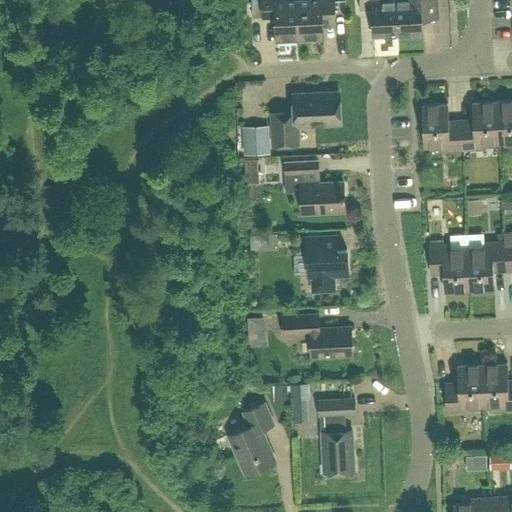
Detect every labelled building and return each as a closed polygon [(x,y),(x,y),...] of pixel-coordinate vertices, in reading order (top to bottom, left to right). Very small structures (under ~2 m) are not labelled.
[(276,40),(300,39),(298,0),(261,0),(263,17),(275,16),(276,40)] [(298,0),(300,39),(323,38),(322,14),(334,13),(333,0),(298,0)] [(397,34),(395,0),(358,0),(359,9),(372,8),(373,35),(397,34)] [(395,0),(397,34),(422,33),(421,6),(437,5),(436,0),(395,0)] [(341,123),(339,90),(292,92),(293,111),(271,112),(273,144),(299,143),(298,125),(341,123)] [(511,99),(497,100),(499,141),(511,140),(511,99)] [(475,143),(499,141),(497,100),(472,101),(473,118),(461,119),(462,148),(476,147),(475,143)] [(462,148),(461,119),(448,119),(447,103),(423,104),(425,145),(449,144),(449,149),(462,148)] [(260,171),(259,158),(245,159),(246,172),(260,171)] [(318,171),(317,159),(285,160),(286,173),(287,173),(288,189),(300,189),(301,211),(345,209),(343,180),(315,182),(314,171),(318,171)] [(265,245),(264,233),(248,234),(249,246),(265,245)] [(336,248),(335,234),(306,236),(308,275),(311,275),(312,291),(334,290),(333,274),(348,273),(347,248),(336,248)] [(488,236),(456,235),(456,244),(488,245),(488,236)] [(490,246),(467,247),(469,288),(493,287),(493,270),(506,269),(504,240),(490,241),(490,246)] [(444,290),(469,288),(467,247),(443,248),(443,243),(430,244),(431,273),(444,272),(444,290)] [(319,327),(318,313),(282,315),(283,334),(311,332),(312,355),(352,353),(350,325),(319,327)] [(262,315),(254,316),(255,328),(263,328),(262,315)] [(246,329),(255,328),(254,316),(245,317),(246,329)] [(508,408),(511,407),(511,378),(507,379),(507,362),(482,363),(484,404),(507,403),(508,408)] [(460,405),(484,404),(482,363),(457,364),(458,381),(445,382),(446,411),(460,410),(460,405)] [(284,394),(283,385),(270,385),(271,395),(284,394)] [(355,413),(354,397),(318,398),(319,414),(321,414),(322,430),(324,471),(354,469),(352,429),(345,429),(343,413),(355,413)] [(274,424),(264,401),(243,410),(249,424),(229,433),(246,473),(275,460),(261,429),(274,424)] [(489,472),(494,453),(474,449),(469,467),(489,472)] [(504,495),(491,496),(491,511),(511,511),(511,499),(504,500),(504,495)] [(491,511),(491,496),(477,497),(477,501),(453,503),(453,511),(491,511)]
